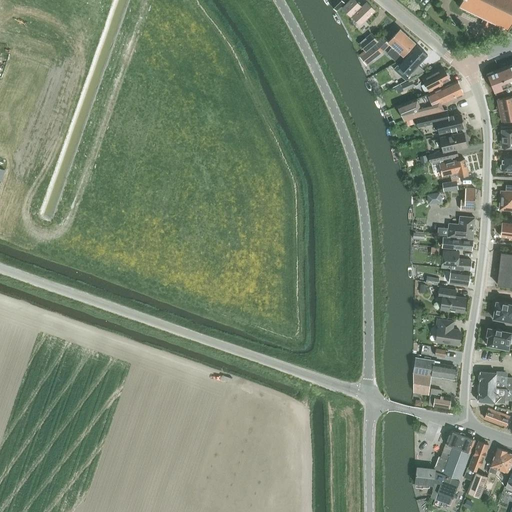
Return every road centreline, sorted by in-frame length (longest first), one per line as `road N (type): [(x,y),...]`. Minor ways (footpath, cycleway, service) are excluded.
road 1 (tertiary): [(371,399),(357,168),(276,0)]
road 2 (unclassified): [(371,399),(0,268)]
road 3 (tertiary): [(462,425),(487,178),(485,113),(462,65)]
